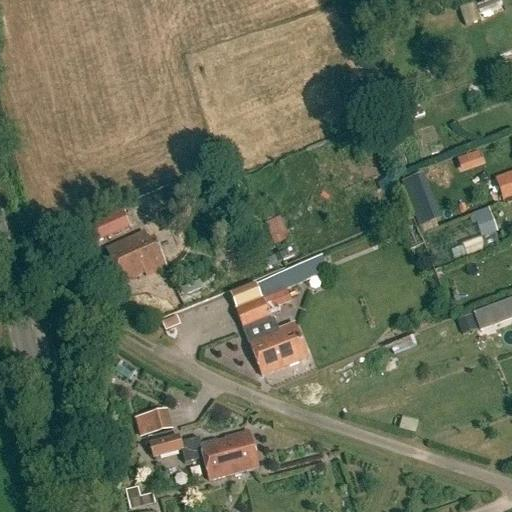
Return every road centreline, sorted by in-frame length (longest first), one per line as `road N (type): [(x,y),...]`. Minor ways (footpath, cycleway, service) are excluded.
road 1 (residential): [(511,487),(239,392),(113,325)]
road 2 (primary): [(67,511),(0,248)]
